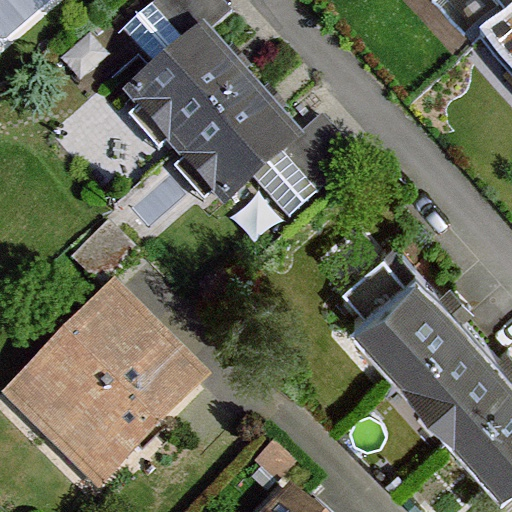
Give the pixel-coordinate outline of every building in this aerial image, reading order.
[(236,15),(222,0),(172,0),(135,33),(168,70),(135,99),(230,206),(264,176),(298,214),(361,158),(331,124),(307,145),(211,36),(236,15)] [(511,0),(412,0),(460,56),(472,46),(511,93),(511,0)] [(366,308),(406,273),(385,249),(346,285),(366,308)] [(463,316),(417,263),(406,273),(366,308),(355,318),(402,369),(463,316)] [(215,378),(119,283),(8,395),(104,490),(215,378)] [(511,369),(463,316),(402,369),(457,431),(511,382),(511,369)] [(511,382),(457,431),(503,483),(511,475),(511,382)] [(312,511),(293,494),(275,511),(312,511)]
